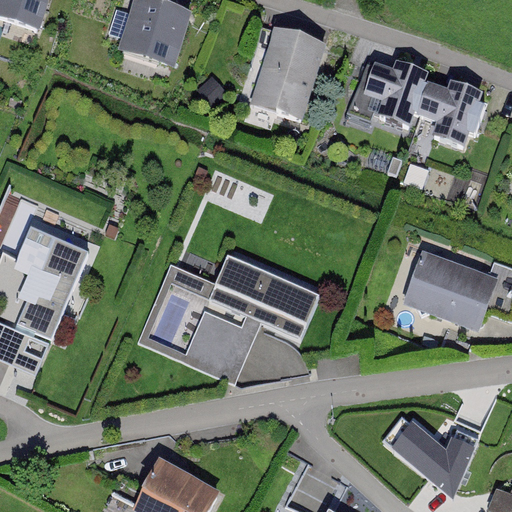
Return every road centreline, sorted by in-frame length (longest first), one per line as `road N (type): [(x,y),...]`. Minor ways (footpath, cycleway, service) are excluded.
road 1 (residential): [(295,405),(39,442)]
road 2 (residential): [(511,84),(268,0)]
road 3 (residential): [(511,369),(295,405)]
road 4 (residential): [(295,405),(303,425),(401,511)]
